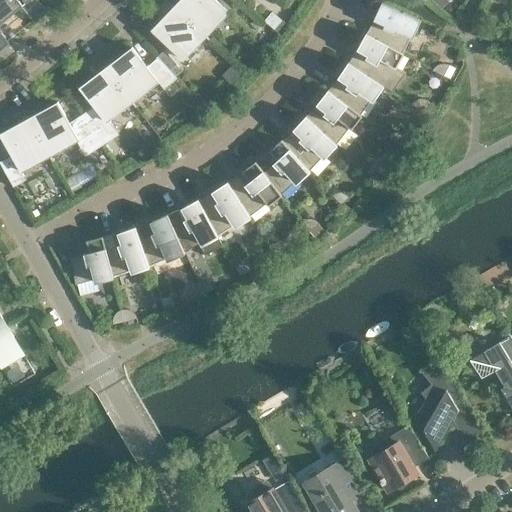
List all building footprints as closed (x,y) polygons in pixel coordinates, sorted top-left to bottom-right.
[(0,0),(0,50),(9,44),(0,33),(0,24),(15,12),(21,7),(22,6),(17,0),(0,0)] [(17,0),(22,6),(21,7),(35,24),(36,24),(35,23),(47,12),(36,0),(17,0)] [(228,11),(216,0),(179,0),(174,6),(210,41),(211,40),(205,35),(228,11)] [(421,20),(382,3),(375,18),(386,23),(384,28),(373,23),(367,33),(402,53),(411,34),(414,36),(421,20)] [(210,41),(174,6),(151,30),(182,60),(204,36),(210,42),(210,41)] [(282,20),(272,12),(264,21),(274,30),(282,20)] [(369,54),(366,58),(356,52),(348,62),(360,70),(359,70),(384,87),(391,91),(393,89),(394,86),(395,83),(396,81),(396,80),(396,77),(397,75),(396,72),(396,71),(396,69),(404,54),(402,53),(367,33),(366,33),(358,48),(369,54)] [(147,66),(132,47),(106,68),(136,107),(137,107),(132,101),(157,81),(164,90),(177,78),(158,57),(147,66)] [(164,51),(158,56),(170,70),(177,64),(164,51)] [(360,70),(348,62),(339,76),(349,83),(346,87),(336,81),(329,90),(360,116),(360,115),(372,98),(375,100),(384,87),(359,70),(360,70)] [(443,76),(449,65),(447,64),(444,64),(442,64),(440,64),(437,65),(435,67),(433,69),(432,70),(443,76)] [(136,107),(106,68),(79,88),(94,108),(93,109),(94,110),(83,117),(102,146),(109,141),(106,137),(113,132),(105,122),(131,102),(136,108),(136,107)] [(314,107),(306,116),(336,144),(349,128),(351,130),(362,116),(360,115),(360,116),(329,90),(328,90),(318,103),(327,111),(324,115),(314,107)] [(411,104),(422,111),(428,101),(426,100),(423,99),(422,99),(419,99),(416,100),(414,101),(412,103),(411,104)] [(70,123),(58,102),(29,118),(53,162),(54,162),(50,155),(78,139),(85,150),(92,146),(95,150),(102,146),(83,117),(72,124),(71,123),(70,123)] [(283,139),(282,140),(309,170),(323,155),(326,157),(338,145),(336,144),(306,116),(295,128),(303,136),(300,140),(298,139),(297,138),(296,137),(293,137),(290,136),(288,137),(285,138),(283,139)] [(53,162),(29,118),(0,133),(0,135),(11,155),(0,161),(0,163),(13,187),(26,180),(21,171),(49,156),(52,162),(53,162)] [(397,145),(404,134),(403,134),(400,133),(397,132),(394,133),(393,133),(390,134),(389,135),(387,137),(397,145)] [(277,160),(264,172),(263,173),(280,195),(281,194),(296,180),(298,183),(311,171),(309,170),(282,140),(269,151),(277,160)] [(238,175),(228,182),(250,216),(266,203),(268,206),(282,196),(281,194),(280,195),(263,173),(264,172),(256,162),(242,172),(249,182),(245,185),(238,175)] [(370,176),(379,166),(377,166),(375,164),(372,164),(370,164),(367,164),(364,165),(362,166),(361,167),(370,176)] [(209,194),(198,199),(217,235),(218,235),(235,224),(237,227),(251,218),(250,216),(228,182),(213,191),(220,201),(216,204),(209,194)] [(341,205),(350,196),(348,195),(345,193),(344,193),(341,193),(339,193),(336,193),(333,195),(332,196),(341,205)] [(179,209),(168,214),(183,252),(184,252),(202,242),(209,255),(224,247),(218,237),(219,237),(218,235),(217,235),(198,199),(183,207),(188,218),(184,221),(179,209)] [(157,232),(152,234),(147,223),(136,227),(140,239),(140,240),(149,266),(149,265),(168,257),(169,260),(185,253),(184,252),(183,252),(168,214),(152,221),(157,232)] [(309,231),(319,223),(317,222),(314,220),(313,220),(310,219),(309,219),(308,219),(305,220),(303,221),(301,222),(309,231)] [(124,244),(106,250),(113,276),(132,269),(134,273),(150,267),(149,265),(149,266),(140,240),(140,239),(136,227),(120,232),(124,244)] [(114,278),(113,276),(106,250),(103,237),(86,241),(90,253),(71,257),(75,285),(96,279),(97,282),(114,278)] [(275,255),(286,248),(284,247),(282,245),(279,244),(278,243),(275,243),(272,243),(270,244),(268,245),(275,255)] [(240,276),(251,270),(249,268),(248,267),(247,266),(245,265),(243,265),(242,264),(239,264),(237,264),(234,265),(240,276)] [(203,295),(214,289),(213,288),(211,286),(209,284),(207,283),(206,283),(203,282),(200,282),(197,283),(203,295)] [(164,310),(176,305),(175,303),(174,302),(173,301),(172,300),(169,299),(167,298),(166,298),(163,297),(161,298),(160,298),(164,310)] [(125,322),(122,309),(120,310),(118,312),(117,313),(115,315),(114,316),(114,317),(113,319),(113,320),(113,321),(113,323),(113,324),(125,322)] [(125,309),(122,309),(125,322),(137,318),(136,316),(135,315),(135,314),(134,313),(133,312),(132,311),(130,311),(128,310),(125,309)] [(35,374),(6,325),(0,328),(0,362),(14,386),(35,374)] [(511,338),(506,329),(506,330),(509,336),(470,359),(481,379),(495,371),(504,386),(501,388),(511,407),(511,338)] [(483,432),(440,359),(421,371),(421,372),(422,372),(432,385),(421,393),(426,399),(418,412),(430,419),(424,430),(436,450),(453,420),(463,442),(463,443),(483,432)] [(414,467),(429,458),(409,425),(390,436),(390,437),(382,451),(369,459),(373,466),(373,474),(374,476),(375,478),(378,479),(380,478),(380,481),(382,485),(384,484),(388,492),(393,489),(401,489),(403,488),(405,486),(406,484),(406,481),(411,478),(408,473),(415,469),(414,467)] [(344,459),(303,483),(319,511),(359,511),(360,511),(356,505),(367,498),(344,459)] [(288,463),(281,468),(288,478),(295,474),(288,463)] [(279,467),(269,473),(275,483),(285,477),(279,467)] [(304,511),(307,511),(289,481),(274,489),(273,487),(271,488),(269,486),(265,485),(262,486),(259,488),(259,492),(259,495),(245,504),(249,511),(304,511)]
